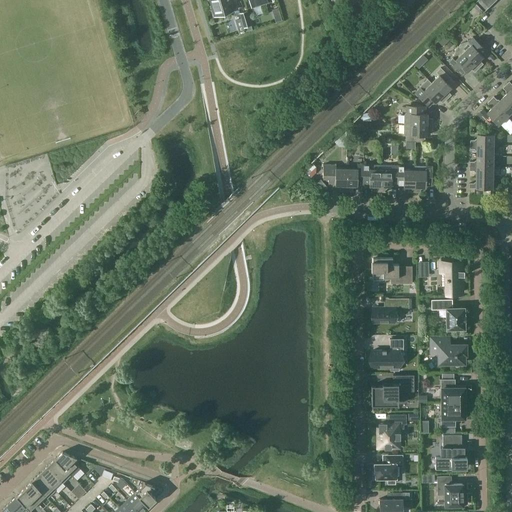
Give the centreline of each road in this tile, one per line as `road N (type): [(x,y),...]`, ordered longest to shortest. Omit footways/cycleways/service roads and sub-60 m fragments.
road 1 (residential): [(357,511),(358,247),(473,249)]
road 2 (residential): [(510,511),(505,248)]
road 3 (residential): [(473,249),(483,511)]
road 4 (residential): [(155,511),(176,491),(175,481),(54,439),(0,492)]
road 5 (residential): [(448,214),(451,125),(511,60)]
road 6 (unclassified): [(144,135),(188,92),(162,0)]
road 7 (residential): [(448,214),(323,206)]
